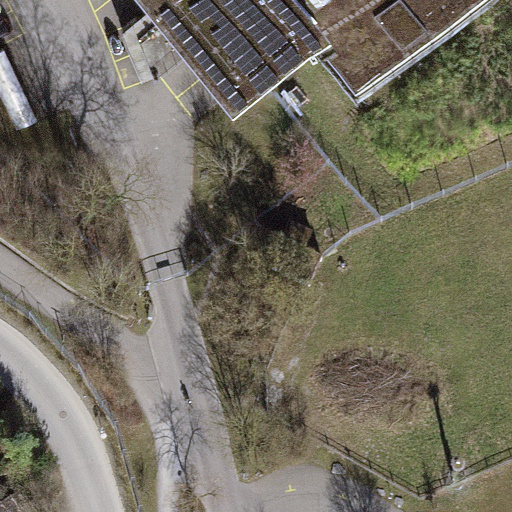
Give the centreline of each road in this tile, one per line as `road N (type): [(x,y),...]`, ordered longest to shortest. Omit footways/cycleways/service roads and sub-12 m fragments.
road 1 (track): [(0,262),(193,385)]
road 2 (residential): [(230,511),(193,385)]
